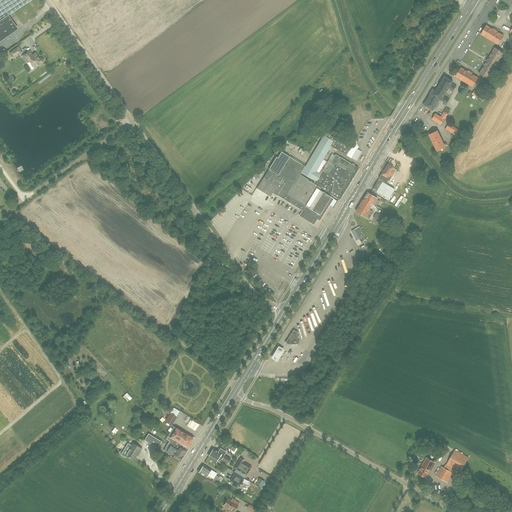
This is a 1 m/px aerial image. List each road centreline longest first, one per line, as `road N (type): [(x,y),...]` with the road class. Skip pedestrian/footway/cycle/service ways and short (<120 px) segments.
road 1 (unclassified): [(286,306),(256,289),(44,0)]
road 2 (track): [(8,210),(230,382)]
road 3 (primary): [(286,306),(398,120)]
road 4 (unclassified): [(407,485),(243,398)]
road 5 (track): [(8,210),(131,120)]
road 6 (primary): [(474,0),(398,120)]
road 7 (primary): [(162,511),(235,392)]
